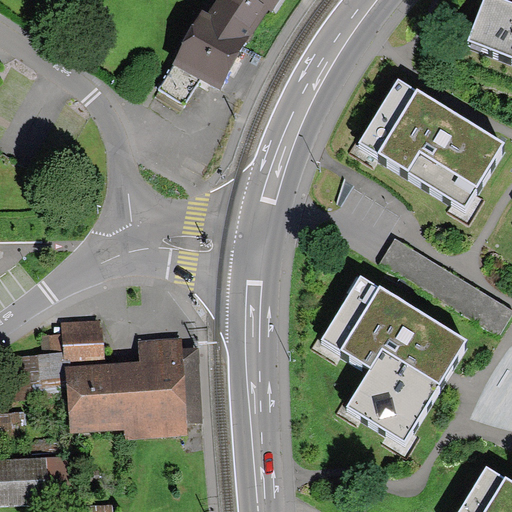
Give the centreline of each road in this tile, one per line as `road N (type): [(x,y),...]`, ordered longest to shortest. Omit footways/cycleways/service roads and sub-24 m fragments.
road 1 (secondary): [(369,0),(315,75),(284,139),(257,249)]
road 2 (residential): [(0,33),(93,94),(121,153),(135,246)]
road 3 (secondary): [(257,249),(253,378),(262,511)]
road 4 (residential): [(135,246),(257,249)]
